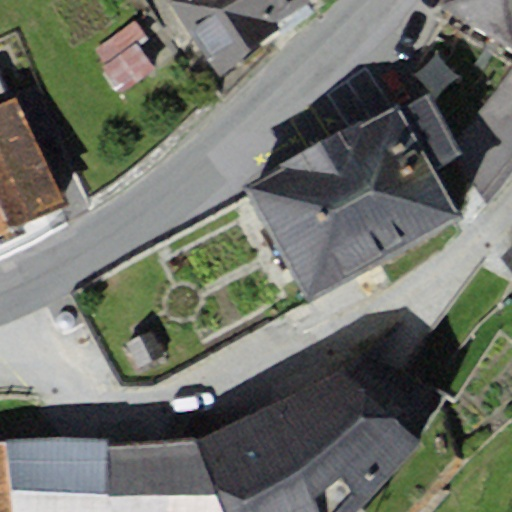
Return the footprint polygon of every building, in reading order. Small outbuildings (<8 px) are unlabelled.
[(172,0),(210,50),(206,55),(221,70),(250,47),(281,23),(277,19),(306,0),(172,0)] [(511,0),(437,0),(435,2),(511,48),(511,61),(457,138),(464,146),(460,154),(483,198),(511,162),(511,0)] [(0,227),(72,197),(25,90),(7,98),(0,101),(0,227)] [(285,165),(248,185),(307,293),(456,213),(429,163),(454,149),(425,96),(401,110),(397,104),(361,123),(359,119),(303,149),(283,160),(285,165)] [(511,249),(503,258),(511,270),(511,249)] [(263,406),(195,435),(223,511),(349,511),(421,438),(340,373),(263,406)] [(6,435),(6,441),(12,511),(111,511),(106,442),(107,436),(6,435)] [(223,511),(195,435),(140,440),(106,442),(111,511),(223,511)] [(0,511),(12,511),(6,441),(0,441),(0,511)]
